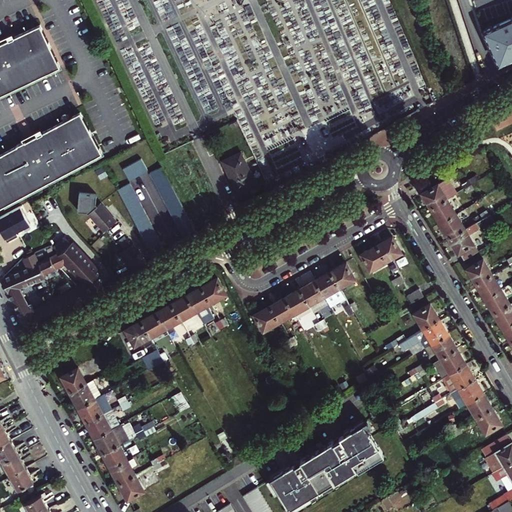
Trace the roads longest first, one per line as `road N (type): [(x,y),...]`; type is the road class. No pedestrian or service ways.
road 1 (residential): [(15,356),(221,241)]
road 2 (residential): [(221,241),(240,276),(259,282),(400,202)]
road 3 (residential): [(511,387),(400,202)]
road 4 (secondary): [(95,511),(15,356)]
road 5 (residential): [(221,241),(361,173)]
road 6 (residential): [(388,158),(437,118),(511,77)]
